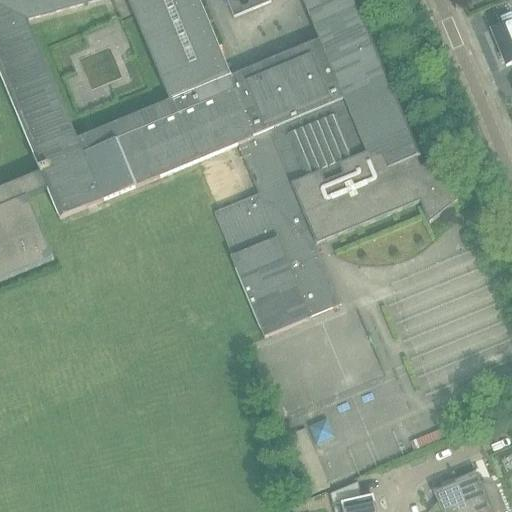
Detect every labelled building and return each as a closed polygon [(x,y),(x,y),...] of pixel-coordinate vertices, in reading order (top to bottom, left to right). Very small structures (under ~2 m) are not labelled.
[(27,199),(47,191),(59,221),(237,146),(256,135),(230,78),(198,0),(0,0),(0,77),(40,173),(0,189),(0,283),(53,261),(27,199)] [(225,0),(233,17),(269,2),(267,0),(225,0)] [(511,22),(491,31),(506,67),(511,64),(511,22)] [(223,238),(240,232),(235,218),(264,208),(257,187),(211,203),(223,238)] [(311,438),(330,431),(325,419),(307,426),(311,438)] [(410,441),(440,429),(437,421),(407,432),(410,441)] [(468,478),(455,483),(466,511),(506,511),(495,486),(484,490),(477,475),(469,479),(468,478)] [(375,511),(372,497),(361,500),(357,483),(330,495),(333,511),(375,511)] [(466,511),(455,483),(442,489),(442,490),(433,494),(440,509),(431,511),(466,511)]
